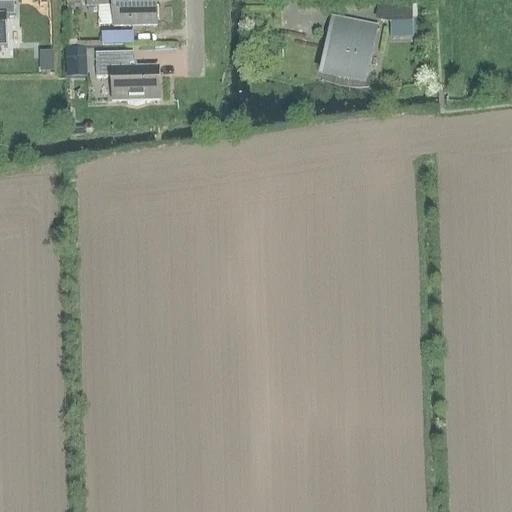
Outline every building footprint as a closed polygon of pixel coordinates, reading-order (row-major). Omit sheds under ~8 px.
[(85,0),(86,7),(98,7),(98,28),(156,27),(155,0),(85,0)] [(0,48),(7,49),(6,17),(14,17),(14,4),(0,4),(0,48)] [(389,21),(412,21),(412,6),(377,6),(374,22),(389,25),(389,21)] [(322,72),(364,81),(366,73),(375,30),(360,27),(358,40),(330,34),(324,65),(322,72)] [(103,46),(134,44),(134,33),(103,35),(103,46)] [(68,37),(68,49),(76,49),(76,37),(68,37)] [(86,61),(86,50),(65,51),(65,62),(86,61)] [(144,102),(158,102),(157,70),(127,70),(127,55),(95,55),(95,80),(112,79),(112,103),(126,103),(126,105),(135,107),(144,105),(144,102)]
